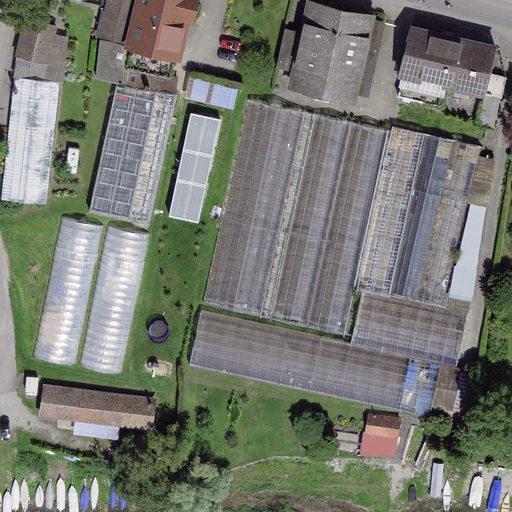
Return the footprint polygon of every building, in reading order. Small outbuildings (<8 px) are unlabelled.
[(187,54),(199,0),(135,0),(126,39),(187,54)] [(364,88),(381,16),(319,2),(302,73),(364,88)] [(49,62),(58,25),(36,19),(27,56),(49,62)] [(286,21),(283,66),(302,67),(305,23),(286,21)] [(421,28),(410,70),(485,89),(496,47),(421,28)] [(56,84),(17,81),(8,197),(47,200),(56,84)] [(215,99),(237,103),(241,87),(218,83),(215,99)] [(149,216),(173,96),(118,85),(94,205),(149,216)] [(382,147),(263,119),(220,305),(349,335),(360,285),(468,310),(491,210),(463,203),(479,132),(391,111),(382,147)] [(230,127),(187,117),(128,366),(171,376),(230,127)] [(148,236),(65,218),(37,352),(119,369),(148,236)] [(461,312),(369,290),(358,338),(450,359),(461,312)] [(204,306),(191,361),(405,411),(418,355),(204,306)] [(149,395),(56,381),(50,421),(143,435),(149,395)] [(413,423),(367,415),(362,445),(409,453),(413,423)]
